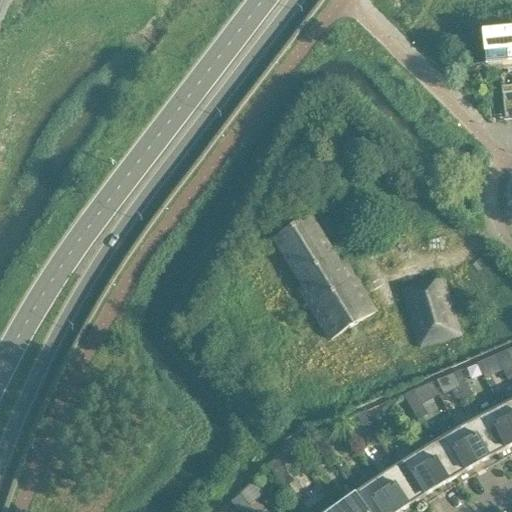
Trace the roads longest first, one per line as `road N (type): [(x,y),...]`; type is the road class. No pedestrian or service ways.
road 1 (secondary): [(0,465),(24,396),(96,264),(297,0)]
road 2 (secondary): [(261,0),(97,215),(0,373)]
